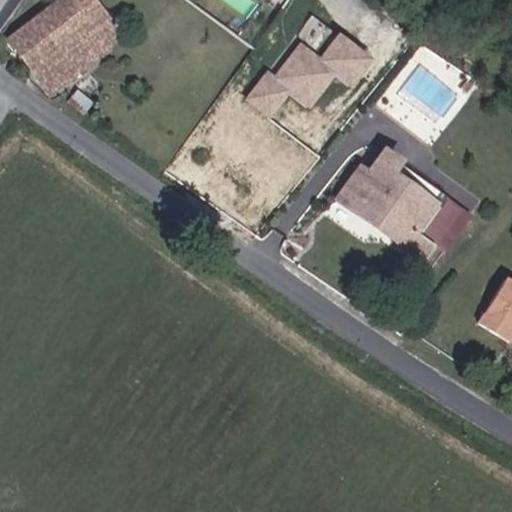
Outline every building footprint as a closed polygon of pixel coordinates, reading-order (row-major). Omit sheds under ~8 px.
[(66,0),(7,39),(48,98),(133,43),(123,25),(108,31),(87,0),(66,0)] [(368,59),(334,33),(315,58),(295,43),(269,77),(260,70),(238,99),(267,121),(285,98),(303,112),(329,77),(345,89),(368,59)] [(390,153),(372,177),(350,207),(406,246),(428,209),(394,183),(407,164),(390,153)] [(350,207),(372,177),(364,171),(342,202),(350,207)] [(511,331),(511,280),(482,322),(501,335),(507,328),(511,331)]
